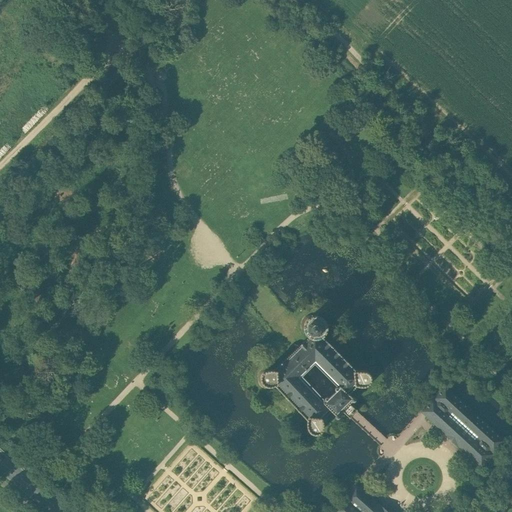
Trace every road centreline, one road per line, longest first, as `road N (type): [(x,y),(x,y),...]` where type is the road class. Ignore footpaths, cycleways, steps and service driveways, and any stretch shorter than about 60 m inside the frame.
road 1 (track): [(511,213),(301,0)]
road 2 (track): [(130,35),(0,165)]
